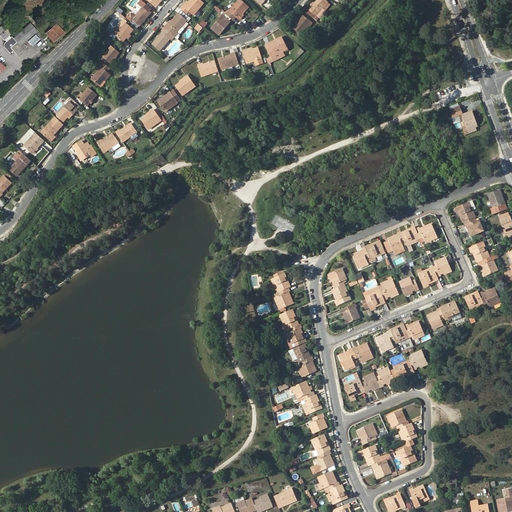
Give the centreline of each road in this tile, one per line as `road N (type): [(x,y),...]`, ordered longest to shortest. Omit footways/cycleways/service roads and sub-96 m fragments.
road 1 (residential): [(324,344),(467,284),(438,202)]
road 2 (residential): [(364,498),(427,468),(428,403),(414,393),(339,424)]
road 3 (residential): [(324,344),(314,294),(324,258),(438,202)]
road 4 (residential): [(139,104),(192,53),(269,28),(301,0)]
road 5 (residential): [(0,232),(69,139),(139,104)]
road 6 (tertiary): [(114,0),(0,117)]
road 7 (residential): [(139,104),(127,65),(177,0)]
